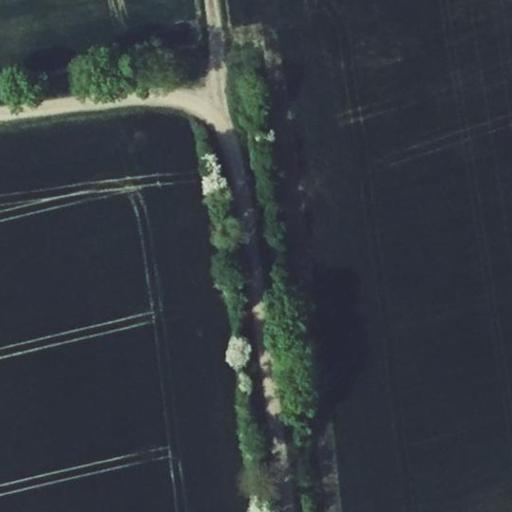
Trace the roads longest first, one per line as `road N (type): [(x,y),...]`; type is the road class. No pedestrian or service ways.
road 1 (unclassified): [(289,511),(232,138)]
road 2 (unclassified): [(0,113),(165,95),(200,104),(232,138)]
